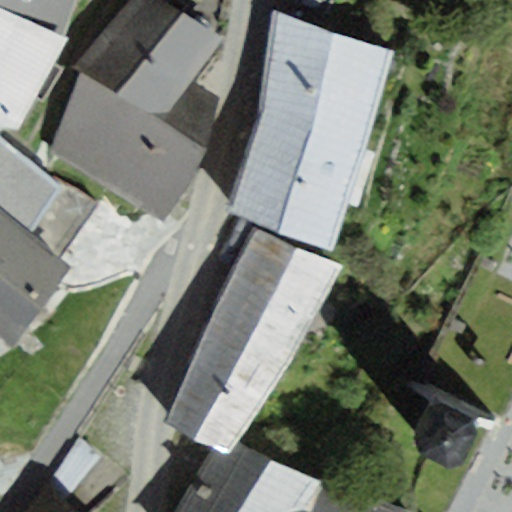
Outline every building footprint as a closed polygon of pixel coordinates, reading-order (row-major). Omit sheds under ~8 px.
[(0,0),(0,110),(17,119),(67,21),(71,0),(0,0)] [(163,0),(135,0),(48,149),(154,211),(249,50),(163,0)] [(354,241),(405,49),(294,19),(242,211),(354,241)] [(344,262),(247,229),(174,412),(234,446),(344,262)] [(0,233),(0,330),(11,339),(58,274),(0,233)] [(487,400),(444,382),(424,430),(466,448),(487,400)] [(431,511),(436,505),(234,446),(186,511),(431,511)] [(75,511),(46,488),(26,511),(75,511)]
